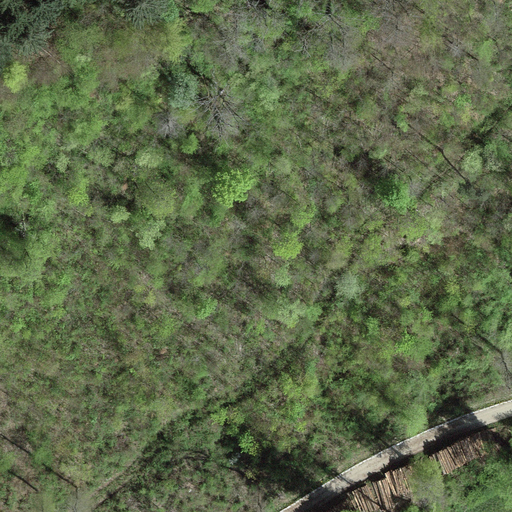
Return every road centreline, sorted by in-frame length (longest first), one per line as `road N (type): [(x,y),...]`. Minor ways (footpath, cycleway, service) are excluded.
road 1 (track): [(511,101),(81,511)]
road 2 (track): [(284,511),(411,439),(511,404)]
